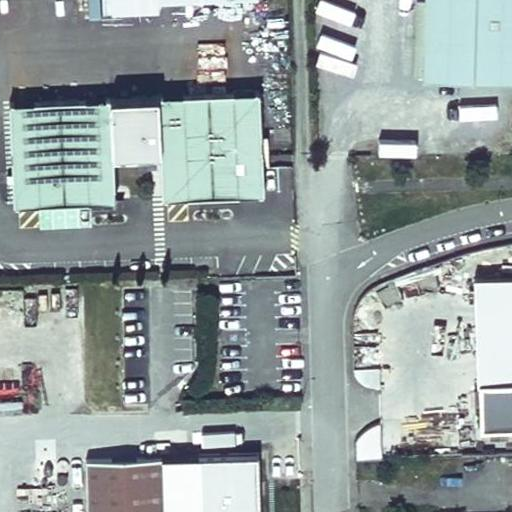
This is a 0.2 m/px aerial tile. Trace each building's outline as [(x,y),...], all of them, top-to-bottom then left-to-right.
[(157,3),(257,2),(257,0),(104,0),(104,14),(157,14),(157,3)] [(511,0),(426,0),(425,75),(511,76),(511,0)] [(264,187),(260,85),(159,89),(161,147),(163,192),(264,187)] [(159,89),(111,92),(114,148),(161,147),(159,89)] [(114,148),(111,92),(11,98),(16,197),(116,194),(114,148)] [(511,275),(500,276),(501,284),(511,283),(511,275)] [(511,382),(511,283),(501,284),(504,383),(511,382)] [(511,425),(511,382),(504,383),(478,384),(479,426),(511,425)] [(259,511),(258,451),(86,456),(87,511),(259,511)] [(52,511),(52,476),(26,477),(27,511),(52,511)]
